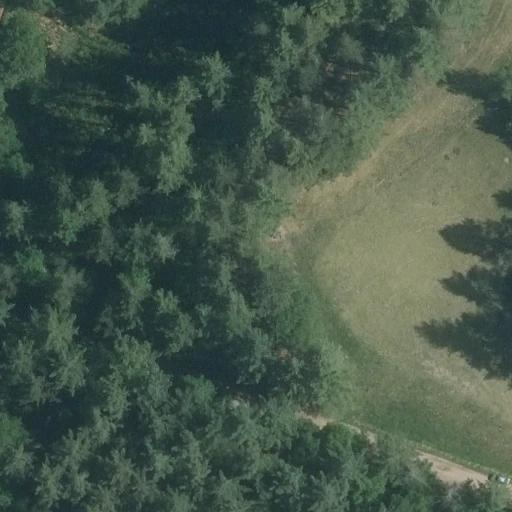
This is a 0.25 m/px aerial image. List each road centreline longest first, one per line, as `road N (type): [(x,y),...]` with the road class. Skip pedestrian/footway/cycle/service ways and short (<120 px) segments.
road 1 (track): [(234,393),(511,495)]
road 2 (track): [(234,393),(0,306)]
